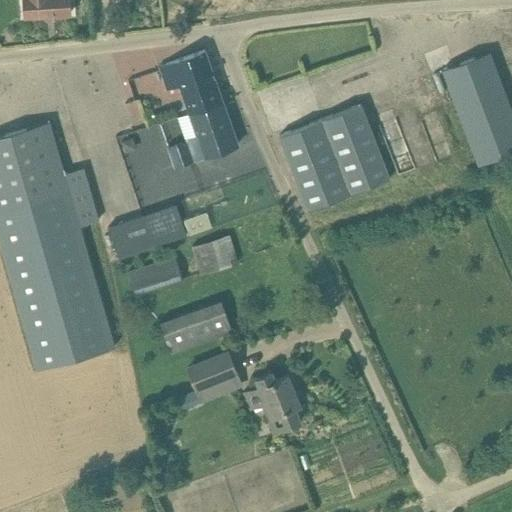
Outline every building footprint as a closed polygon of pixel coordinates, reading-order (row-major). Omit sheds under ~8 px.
[(24,0),(25,16),(70,13),(69,0),(24,0)] [(180,84),(190,112),(223,101),(205,50),(160,65),(168,88),(180,84)] [(443,69),(478,164),(511,151),(511,109),(490,51),(443,69)] [(223,101),(190,112),(198,136),(168,147),(175,166),(238,144),(223,101)] [(361,103),(279,135),(308,209),(390,177),(361,103)] [(51,120),(0,134),(0,241),(37,368),(114,346),(79,225),(99,219),(84,168),(66,173),(51,120)] [(158,123),(119,135),(136,195),(152,191),(157,208),(173,203),(157,147),(165,145),(158,123)] [(176,203),(107,226),(118,258),(187,234),(176,203)] [(192,246),(201,274),(238,262),(229,234),(192,246)] [(127,271),(135,294),(183,279),(175,255),(127,271)] [(160,322),(171,352),(232,331),(221,300),(160,322)] [(187,367),(196,389),(237,373),(228,351),(187,367)] [(272,431),(273,433),(300,421),(294,406),(300,404),(288,374),(275,379),(272,372),(257,378),(260,386),(245,392),(251,407),(266,401),(277,429),(272,431)] [(196,390),(178,398),(183,409),(201,402),(196,390)]
